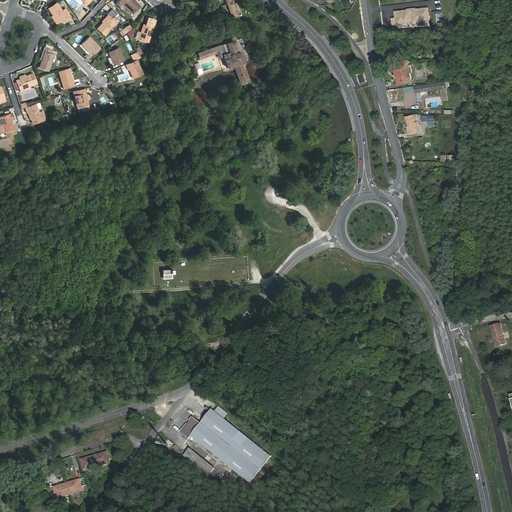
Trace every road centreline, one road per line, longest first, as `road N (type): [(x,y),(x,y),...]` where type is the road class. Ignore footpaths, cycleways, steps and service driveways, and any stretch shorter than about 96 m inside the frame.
road 1 (track): [(0,310),(87,327),(153,291),(271,287)]
road 2 (primary): [(470,435),(441,310),(401,235)]
road 3 (primary): [(374,257),(395,264),(426,300),(470,435)]
road 4 (unclassified): [(322,244),(297,256),(184,391)]
road 5 (unclassified): [(184,391),(0,449)]
road 6 (primary): [(363,155),(356,108),(336,65),(273,0)]
road 7 (tertiary): [(401,172),(365,0)]
road 8 (unclassified): [(90,511),(184,391)]
